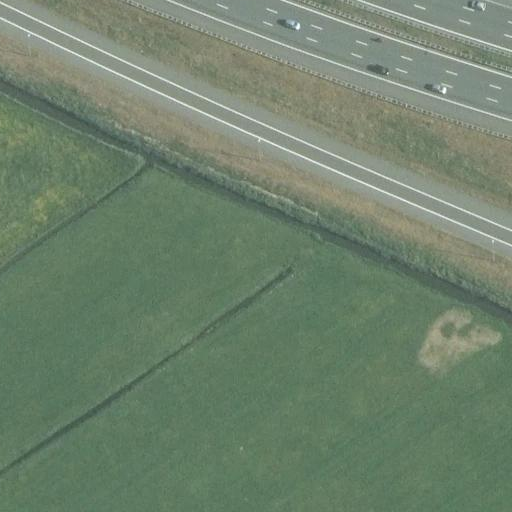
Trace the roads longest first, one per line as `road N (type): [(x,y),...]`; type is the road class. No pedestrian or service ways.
road 1 (motorway): [(0,9),(511,239)]
road 2 (motorway): [(222,0),(511,99)]
